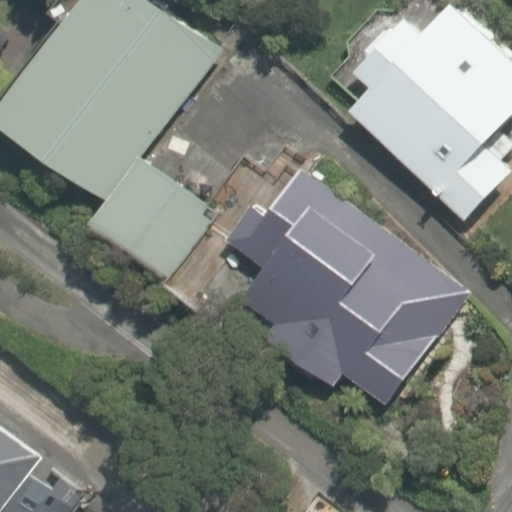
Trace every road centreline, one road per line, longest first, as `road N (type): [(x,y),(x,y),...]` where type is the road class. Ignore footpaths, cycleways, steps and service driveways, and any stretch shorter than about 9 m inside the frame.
road 1 (residential): [(395,511),(0,212)]
road 2 (residential): [(189,511),(0,368)]
